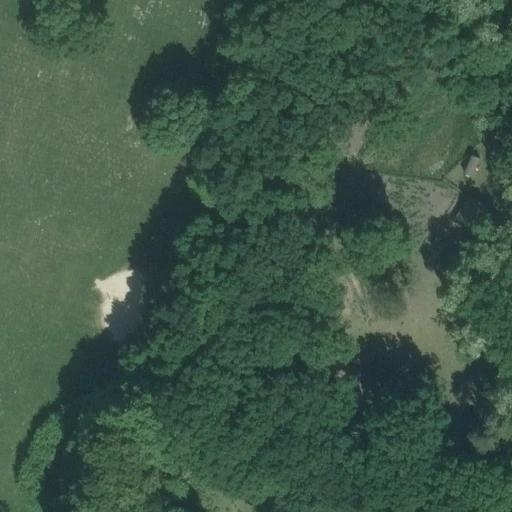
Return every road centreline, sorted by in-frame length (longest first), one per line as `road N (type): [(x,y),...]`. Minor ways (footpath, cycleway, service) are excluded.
road 1 (track): [(259,0),(207,228),(110,511)]
road 2 (track): [(486,108),(419,0)]
